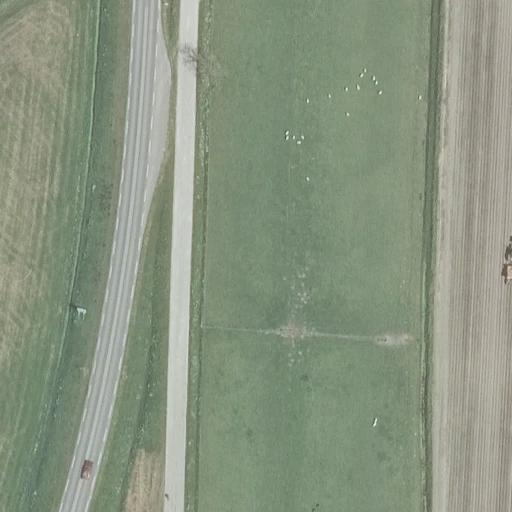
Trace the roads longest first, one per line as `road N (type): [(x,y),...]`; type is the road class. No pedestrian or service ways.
road 1 (primary): [(71,511),(120,280),(145,0)]
road 2 (unclassified): [(173,511),(189,0)]
